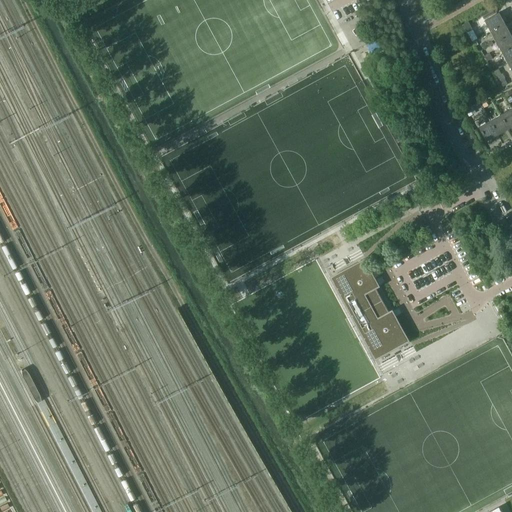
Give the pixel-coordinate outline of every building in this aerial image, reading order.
[(356,0),(349,0),(332,8),(338,21),(361,10),(356,0)] [(495,14),(493,9),(482,15),(485,20),(495,14)] [(505,24),(499,12),(485,20),(491,31),(505,24)] [(468,21),(463,25),(466,32),(472,28),(468,21)] [(511,34),(505,24),(491,31),(497,42),(511,34)] [(511,47),(511,36),(511,34),(497,42),(503,53),(511,47)] [(511,47),(503,53),(509,64),(511,62),(511,47)] [(490,53),(484,56),(487,61),(493,58),(490,53)] [(473,107),(466,111),(469,116),(476,112),(473,107)] [(511,109),(500,115),(508,129),(511,127),(511,109)] [(500,115),(490,121),(498,135),(508,129),(500,115)] [(479,127),(487,141),(498,135),(490,121),(479,127)] [(457,239),(447,244),(471,288),(481,283),(457,239)] [(403,291),(450,268),(442,251),(394,274),(403,291)] [(332,264),(325,268),(332,281),(336,279),(382,364),(409,349),(389,311),(377,289),(364,264),(360,257),(336,271),(332,264)] [(414,309),(435,298),(431,292),(410,302),(414,309)] [(420,320),(433,349),(481,327),(468,298),(420,320)] [(22,377),(31,394),(33,398),(35,400),(36,402),(37,403),(37,402),(39,400),(40,401),(40,398),(39,396),(37,392),(30,378),(28,374),(27,372),(26,370),(23,368),(24,370),(21,371),(20,370),(21,373),(21,375),(22,377)]
